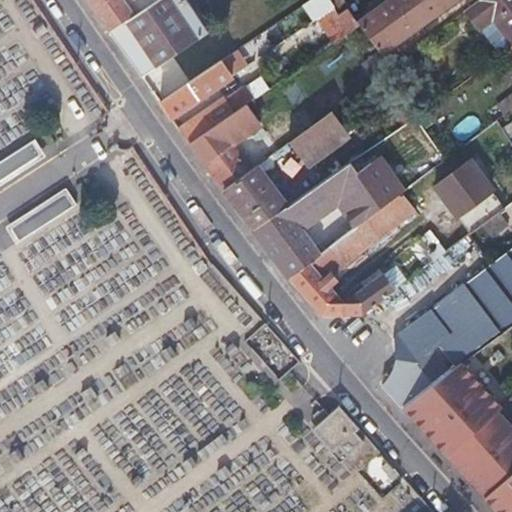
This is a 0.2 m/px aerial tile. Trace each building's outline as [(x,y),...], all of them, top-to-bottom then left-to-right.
[(85,0),(96,14),(109,33),(127,21),(158,0),(85,0)] [(208,32),(186,0),(158,0),(127,21),(158,65),(208,32)] [(341,0),(334,0),(331,3),(338,12),(346,6),(341,0)] [(386,0),(357,22),(359,24),(380,53),(382,55),(455,0),(386,0)] [(511,43),(511,0),(477,0),(465,9),(478,27),(492,17),(511,43)] [(359,24),(357,22),(346,6),(338,12),(334,15),(348,33),(359,24)] [(140,77),(158,65),(127,21),(109,33),(126,57),(140,77)] [(505,57),(511,52),(511,43),(501,51),(505,57)] [(248,54),(242,45),(223,59),(226,64),(232,60),(235,63),(248,54)] [(501,51),(497,54),(492,57),(497,63),(505,57),(501,51)] [(371,60),(382,74),(391,67),(382,55),(380,53),(371,60)] [(159,103),(165,110),(170,118),(232,75),(226,64),(223,59),(159,103)] [(379,89),(402,122),(411,116),(382,74),(330,112),(337,121),(379,89)] [(178,128),(190,145),(237,112),(246,105),(257,97),(253,91),(243,98),(239,93),(227,101),(224,98),(178,128)] [(511,105),(511,91),(495,105),(502,113),(511,105)] [(190,145),(223,191),(251,171),(232,145),(260,126),(246,105),(237,112),(190,145)] [(420,129),(424,126),(427,123),(424,119),(428,115),(422,108),(411,116),(420,129)] [(309,166),(320,181),(342,165),(332,150),(349,137),(337,121),(330,112),(288,144),(294,152),(306,168),(309,166)] [(0,183),(46,155),(37,141),(0,164),(0,183)] [(273,168),(294,152),(288,144),(267,159),(273,168)] [(425,154),(420,148),(391,171),(396,178),(425,154)] [(434,185),(474,231),(482,225),(500,212),(507,206),(509,205),(468,158),(434,185)] [(286,206),(252,231),(273,260),(278,266),(287,279),(321,253),(296,219),(357,175),(347,162),(342,165),(320,181),(286,206)] [(223,191),(252,231),(286,206),(256,166),(251,171),(223,191)] [(78,205),(69,191),(11,228),(19,241),(78,205)] [(321,253),(287,279),(318,320),(336,319),(356,317),(392,291),(379,275),(336,307),(319,285),(388,234),(417,212),(400,192),(321,253)] [(482,225),(485,229),(488,233),(506,220),(500,212),(482,225)] [(511,244),(388,341),(390,344),(392,351),(393,358),(392,361),(391,368),(386,380),(378,388),(389,400),(397,408),(446,370),(428,348),(436,342),(453,364),(511,317),(511,244)] [(275,376),(296,358),(262,320),(242,337),(275,376)] [(311,417),(314,420),(316,423),(309,429),(337,463),(345,456),(356,468),(378,450),(366,438),(337,404),(326,413),(321,408),(311,417)]
